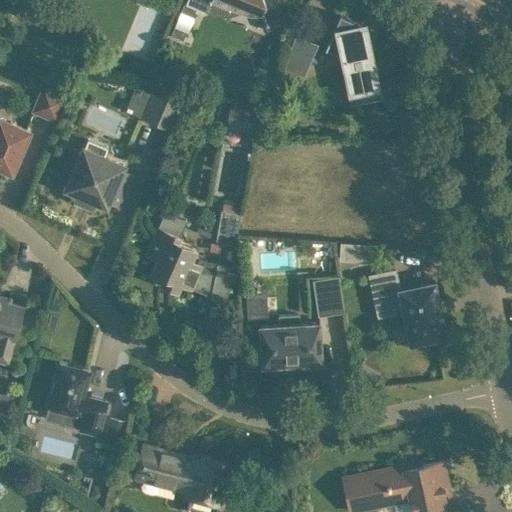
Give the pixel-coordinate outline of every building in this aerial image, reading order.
[(37,22),(44,5),(32,0),(25,0),(19,15),(37,22)] [(186,0),(186,2),(197,6),(205,10),(209,0),(217,0),(231,6),(242,10),(252,12),(261,12),(268,28),(267,28),(268,29),(280,20),(285,13),(287,6),(286,0),(186,0)] [(186,2),(184,1),(171,34),(183,39),(187,29),(188,30),(194,16),(193,15),(197,6),(186,2)] [(379,82),(379,81),(367,24),(340,13),(325,48),(341,54),(348,89),(379,82)] [(294,37),(285,65),(305,72),(316,45),(294,37)] [(157,82),(143,115),(170,127),(184,94),(157,82)] [(43,87),(34,109),(56,118),(65,96),(43,87)] [(251,130),(256,105),(230,100),(225,125),(251,130)] [(0,164),(12,170),(30,129),(0,115),(0,164)] [(74,147),(60,178),(68,182),(66,186),(79,191),(76,197),(91,203),(94,198),(106,203),(108,199),(116,202),(129,171),(121,168),(123,163),(84,146),(82,151),(74,147)] [(241,211),(240,211),(221,208),(216,239),(235,243),(241,211)] [(158,225),(147,252),(157,256),(152,269),(164,274),(161,281),(178,289),(181,282),(191,286),(198,271),(215,275),(218,262),(200,258),(198,262),(191,259),(196,247),(178,239),(180,235),(158,225)] [(373,242),(340,240),(339,258),(371,260),(373,242)] [(237,248),(238,262),(250,262),(249,247),(237,248)] [(240,267),(241,281),(253,280),(252,266),(240,267)] [(369,274),(375,299),(399,294),(409,342),(446,334),(435,279),(399,287),(395,268),(369,274)] [(313,279),(318,314),(344,310),(339,275),(313,279)] [(0,360),(9,363),(24,305),(0,299),(0,360)] [(260,324),(262,364),(322,360),(320,320),(300,321),(299,313),(279,314),(279,322),(260,324)] [(85,385),(90,367),(59,359),(49,399),(64,403),(63,408),(59,421),(81,427),(98,432),(106,404),(82,398),(84,392),(85,385)] [(0,407),(0,424),(4,426),(8,410),(0,407)] [(104,438),(120,442),(126,420),(110,416),(104,438)] [(144,444),(139,463),(136,475),(188,488),(187,491),(218,499),(221,487),(228,462),(197,454),(196,458),(144,444)] [(421,459),(341,476),(348,510),(410,497),(413,511),(458,511),(454,491),(450,492),(443,459),(422,463),(421,459)] [(103,500),(107,487),(99,485),(92,488),(89,496),(103,500)]
